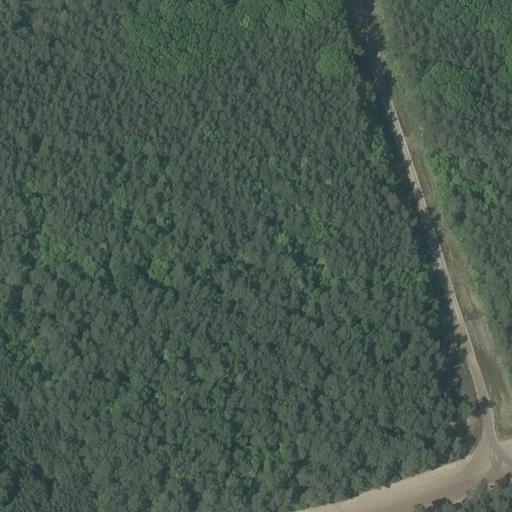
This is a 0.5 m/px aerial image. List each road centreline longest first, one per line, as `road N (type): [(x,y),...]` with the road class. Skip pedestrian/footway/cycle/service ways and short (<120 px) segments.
road 1 (track): [(352,0),(486,407),(471,478)]
road 2 (track): [(360,511),(511,465)]
